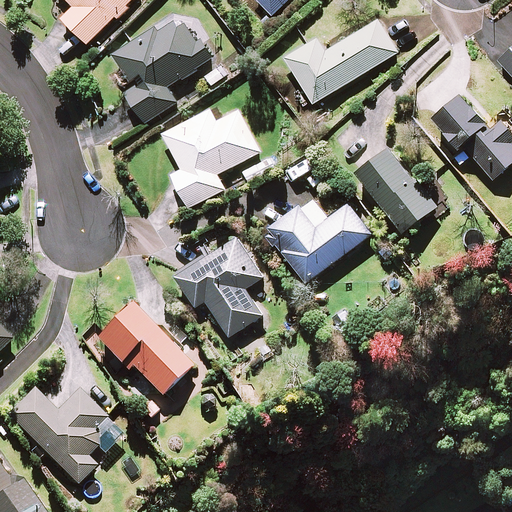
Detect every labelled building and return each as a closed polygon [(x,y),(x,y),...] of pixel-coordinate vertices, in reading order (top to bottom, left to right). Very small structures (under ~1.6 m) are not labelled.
[(69,0),(77,9),(66,19),(89,45),(138,0),(69,0)] [(258,0),(273,17),(291,0),(258,0)] [(213,62),(184,18),(158,35),(156,31),(117,57),(138,89),(129,95),(148,124),(180,103),(172,89),(213,62)] [(400,54),(381,22),(329,54),(321,41),(289,60),(316,105),(400,54)] [(511,52),(501,62),(511,74),(511,52)] [(495,129),(468,97),(439,121),(464,152),(468,148),(496,182),(511,168),(511,130),(504,121),(495,129)] [(263,154),(242,112),(220,124),(214,112),(167,136),(185,171),(175,176),(192,209),(227,191),(219,176),(263,154)] [(441,209),(395,151),(363,176),(408,235),(441,209)] [(333,220),(319,200),(273,234),(310,284),(376,237),(354,205),(333,220)] [(268,278),(243,238),(180,276),(200,308),(210,302),(232,338),(266,317),(250,289),(268,278)] [(196,366),(138,308),(103,343),(131,371),(135,367),(165,397),(196,366)] [(0,321),(0,356),(17,341),(0,321)] [(128,437),(82,392),(61,414),(39,393),(13,419),(81,487),(100,468),(90,459),(101,448),(109,456),(128,437)] [(17,434),(4,417),(0,419),(0,431),(7,441),(17,434)] [(16,486),(0,462),(0,511),(44,511),(24,481),(16,486)]
